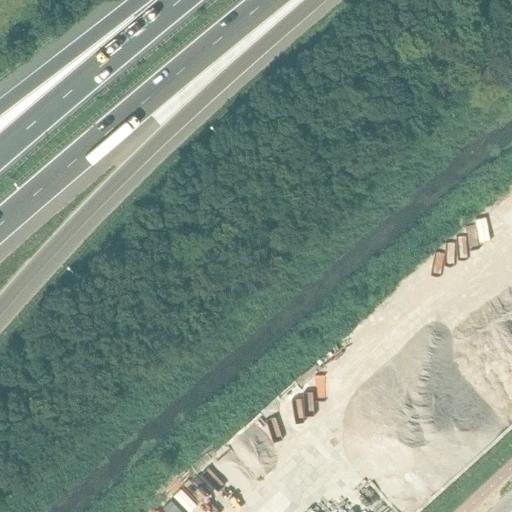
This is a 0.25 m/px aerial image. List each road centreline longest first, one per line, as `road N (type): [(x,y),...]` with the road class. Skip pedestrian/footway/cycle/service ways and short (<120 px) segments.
road 1 (motorway): [(0,309),(69,230),(318,0)]
road 2 (motorway): [(0,224),(277,0)]
road 3 (motorway): [(178,0),(0,150)]
road 4 (motorway): [(145,0),(0,110)]
